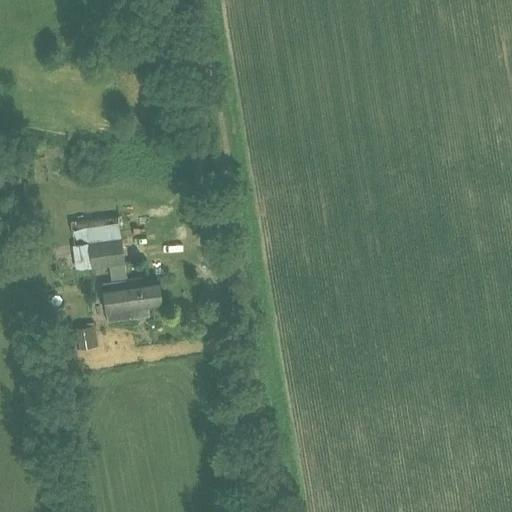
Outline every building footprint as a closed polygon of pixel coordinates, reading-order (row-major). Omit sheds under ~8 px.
[(184,237),(186,271),(205,270),(204,236),(184,237)] [(72,245),(75,270),(92,267),(92,268),(125,263),(121,237),(88,242),(72,245)] [(138,254),(138,264),(155,263),(154,253),(138,254)] [(140,277),(127,279),(103,282),(108,321),(148,316),(147,305),(161,304),(158,281),(140,283),(140,277)] [(95,325),(74,329),(60,331),(63,351),(98,345),(95,325)]
